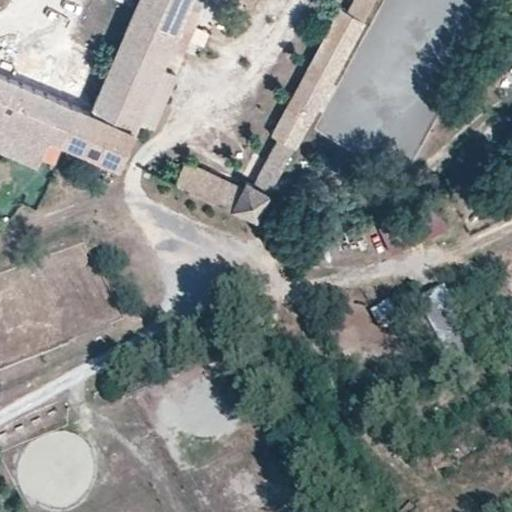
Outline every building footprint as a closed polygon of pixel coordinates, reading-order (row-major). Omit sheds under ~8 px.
[(137,0),(89,109),(136,130),(192,0),(353,0),(350,6),(341,3),(277,132),(300,144),(375,0),(137,0)] [(2,59),(0,65),(12,71),(15,64),(2,59)] [(504,92),(511,84),(511,63),(494,82),(504,92)] [(0,111),(49,133),(63,139),(76,105),(59,98),(52,95),(9,76),(0,71),(0,111)] [(59,98),(60,93),(54,89),(52,95),(59,98)] [(136,130),(89,109),(76,105),(63,139),(65,140),(123,163),(136,130)] [(0,140),(39,156),(49,133),(0,111),(0,140)] [(255,173),(279,184),(300,144),(277,132),(255,173)] [(255,173),(251,184),(198,162),(185,188),(263,217),(279,184),(255,173)] [(436,196),(377,226),(390,253),(450,223),(436,196)] [(453,284),(426,294),(446,345),(472,335),(453,284)] [(373,306),(381,328),(403,320),(395,298),(373,306)]
